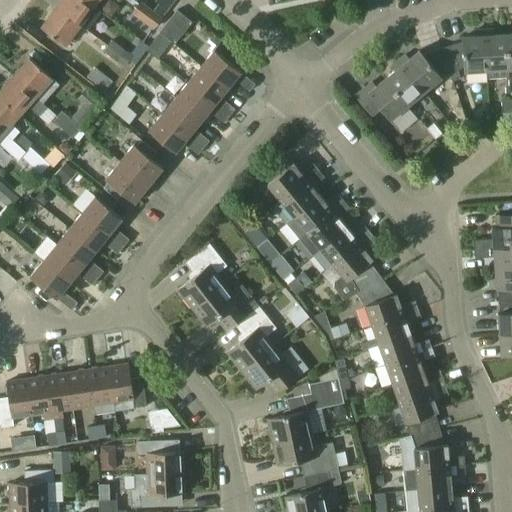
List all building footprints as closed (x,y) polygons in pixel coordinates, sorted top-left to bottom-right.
[(62,0),(57,7),(80,24),(94,5),(87,0),(62,0)] [(167,12),(173,0),(154,0),(152,4),(167,12)] [(140,1),(131,13),(141,20),(146,14),(149,16),(153,10),(140,1)] [(80,24),(57,7),(42,27),(65,44),(80,24)] [(154,29),(163,17),(153,10),(149,16),(146,14),(141,20),(154,29)] [(177,10),(160,32),(175,44),(193,22),(177,10)] [(443,48),(450,72),(465,67),(465,71),(487,70),(484,29),(475,30),(475,36),(463,36),(463,41),(443,48)] [(509,76),(508,69),(506,34),(494,35),(494,29),(484,29),(487,70),(488,78),(509,76)] [(104,51),(113,58),(117,53),(120,55),(124,49),(112,40),(104,51)] [(441,77),(439,75),(450,72),(443,48),(422,54),(419,50),(410,58),(406,54),(398,60),(424,91),(441,77)] [(117,53),(113,58),(126,67),(130,61),(134,56),(124,49),(120,55),(117,53)] [(241,72),(241,71),(215,50),(201,66),(228,88),(235,79),(250,91),(255,84),(241,72)] [(30,57),(14,76),(42,102),(49,94),(59,83),(52,77),(30,57)] [(424,91),(398,60),(391,66),(395,70),(386,78),(408,105),(424,91)] [(235,109),(221,97),(228,88),(201,66),(188,82),(230,116),(235,109)] [(87,77),(105,91),(112,82),(94,68),(87,77)] [(0,91),(0,96),(19,113),(27,105),(39,116),(47,106),(42,102),(14,76),(0,91)] [(408,105),(386,78),(376,86),(373,81),(355,95),(372,115),(381,108),(391,119),(408,105)] [(209,111),(224,123),(230,116),(188,82),(175,98),(202,119),(209,111)] [(126,87),(111,108),(129,123),(136,114),(127,107),(136,94),(126,87)] [(0,128),(12,139),(19,131),(10,123),(19,113),(0,96),(0,128)] [(210,140),(195,129),(202,119),(175,98),(162,114),(204,147),(210,140)] [(511,112),(510,100),(502,100),(503,112),(511,112)] [(74,121),(62,111),(53,121),(62,129),(67,124),(69,126),(74,121)] [(183,142),(184,143),(198,155),(204,147),(162,114),(149,130),(176,152),(183,142)] [(67,124),(62,129),(72,138),(81,128),(80,127),(74,121),(69,126),(67,124)] [(427,128),(435,139),(442,133),(434,123),(427,128)] [(0,128),(0,144),(18,160),(21,156),(25,152),(12,139),(0,128)] [(120,161),(136,174),(138,171),(152,181),(163,167),(151,158),(156,151),(142,140),(137,146),(134,144),(120,161)] [(21,156),(31,165),(35,159),(38,162),(42,157),(30,147),(25,152),(21,156)] [(258,193),(268,184),(291,165),(283,156),(250,184),(258,193)] [(42,157),(38,162),(35,159),(31,165),(41,174),(49,164),(42,157)] [(136,174),(120,161),(106,179),(109,181),(104,187),(118,199),(123,192),(135,202),(146,188),(133,177),(136,174)] [(61,169),(57,174),(57,175),(66,182),(76,171),(76,170),(67,162),(67,163),(61,169)] [(294,163),(291,165),(268,184),(282,201),(308,179),(294,163)] [(314,163),(306,169),(311,176),(312,176),(319,170),(314,163)] [(274,207),(287,223),(321,195),(314,186),(325,177),(319,170),(308,179),(282,201),(274,207)] [(19,198),(0,181),(0,199),(10,208),(19,198)] [(321,195),(287,223),(300,238),(308,232),(345,201),(340,194),(328,204),(321,195)] [(115,227),(122,218),(96,196),(82,212),(124,246),(130,239),(115,227)] [(308,232),(300,238),(313,254),(347,226),(340,218),(341,217),(351,208),(345,201),(308,232)] [(103,241),(103,242),(118,253),(124,246),(82,212),(69,228),(96,250),(103,241)] [(497,226),(493,226),(493,238),(494,248),(511,246),(511,213),(510,213),(496,214),(497,226)] [(264,215),(255,223),(268,237),(282,224),(275,218),(271,222),(264,215)] [(347,226),(313,254),(326,270),(333,264),(371,233),(366,226),(358,232),(353,233),(353,234),(347,226)] [(104,271),(89,259),(96,250),(69,228),(57,244),(98,278),(104,271)] [(371,233),(333,264),(343,275),(335,281),(334,286),(344,300),(356,293),(382,278),(370,262),(373,259),(366,249),(367,248),(377,240),(371,233)] [(487,239),(474,240),(475,249),(488,248),(487,239)] [(186,262),(196,275),(178,289),(193,308),(224,283),(217,274),(227,265),(210,243),(186,262)] [(77,273),(78,273),(92,285),(98,278),(57,244),(44,260),(70,282),(77,273)] [(271,246),(262,253),(270,263),(279,256),(271,246)] [(511,246),(494,248),(495,257),(495,268),(511,266),(511,246)] [(488,248),(475,249),(475,258),(488,257),(488,248)] [(282,255),(271,264),(276,270),(283,279),(294,270),(282,255)] [(78,303),(63,291),(70,282),(44,260),(30,276),(57,298),(72,310),(78,303)] [(511,266),(495,268),(497,289),(499,289),(500,301),(511,299),(511,266)] [(296,278),(288,284),(296,293),(304,287),(296,278)] [(382,278),(356,293),(365,305),(372,325),(405,314),(402,306),(397,294),(394,295),(382,278)] [(242,284),(231,292),(224,283),(193,308),(208,327),(216,320),(226,332),(235,325),(259,306),(242,284)] [(500,313),(499,313),(500,334),(511,333),(511,299),(500,301),(500,313)] [(415,301),(406,304),(409,312),(418,309),(415,301)] [(296,324),(307,315),(297,303),(286,312),(296,324)] [(259,306),(235,325),(245,338),(227,351),(242,370),(273,345),(266,336),(277,328),(259,306)] [(409,312),(412,321),(422,318),(418,309),(409,312)] [(379,345),(411,333),(408,323),(405,314),(372,325),(379,345)] [(411,333),(379,345),(386,364),(418,352),(415,344),(411,333)] [(511,333),(500,334),(502,355),(511,354),(511,333)] [(429,339),(420,342),(423,351),(432,348),(429,339)] [(299,356),(291,346),(281,355),(273,345),(242,370),(257,389),(266,382),(276,395),(309,368),(299,356)] [(432,348),(423,351),(426,359),(435,356),(432,348)] [(418,352),(386,364),(393,383),(425,372),(421,361),(418,352)] [(129,363),(108,366),(115,410),(134,407),(147,406),(142,377),(131,378),(129,363)] [(108,366),(88,369),(93,405),(94,413),(115,410),(108,366)] [(68,372),(73,408),(93,405),(88,369),(68,372)] [(73,408),(68,372),(47,375),(54,419),(63,418),(62,410),(73,408)] [(425,372),(393,383),(400,402),(432,391),(429,382),(425,372)] [(27,378),(32,414),(43,413),(44,420),(54,419),(47,375),(27,378)] [(344,389),(341,379),(340,377),(309,384),(311,393),(287,398),(290,409),(285,410),(283,413),(284,415),(268,418),(273,442),(312,433),(307,410),(344,402),(341,389),(344,389)] [(14,426),(13,417),(32,414),(27,378),(6,382),(9,397),(0,398),(0,424),(1,424),(2,427),(14,426)] [(443,378),(433,381),(436,389),(446,386),(443,378)] [(446,386),(436,389),(439,398),(449,395),(446,386)] [(432,391),(400,402),(407,422),(410,435),(411,435),(436,430),(432,414),(435,413),(439,411),(435,399),(432,391)] [(171,406),(146,410),(150,432),(174,428),(171,406)] [(96,426),(98,439),(107,437),(105,424),(96,426)] [(98,439),(96,426),(87,427),(89,440),(98,439)] [(56,432),(58,445),(67,443),(65,430),(56,432)] [(410,435),(399,439),(402,450),(404,470),(416,469),(450,466),(448,445),(444,445),(440,445),(436,430),(411,435),(410,435)] [(58,445),(56,432),(47,433),(49,446),(58,445)] [(312,433),(273,442),(278,465),(295,462),(295,465),(298,466),(302,465),(304,476),(334,469),(338,468),(333,442),(315,446),(312,433)] [(139,454),(147,454),(148,473),(184,472),(183,451),(180,451),(180,439),(138,441),(139,454)] [(465,465),(464,455),(454,456),(454,466),(455,466),(465,465)] [(465,465),(455,466),(454,466),(455,474),(466,474),(465,465)] [(416,469),(404,470),(406,491),(418,490),(418,489),(452,486),(451,475),(450,466),(416,469)] [(25,482),(10,483),(11,504),(47,502),(63,501),(62,481),(54,482),(54,481),(53,469),(24,470),(25,482)] [(334,469),(304,476),(307,487),(302,488),(301,490),(301,493),(285,496),(288,511),(325,511),(329,511),(324,489),(331,487),(330,479),(336,478),(334,469)] [(135,488),(131,489),(132,507),(177,505),(176,493),(182,493),(185,493),(184,472),(148,473),(134,474),(135,488)] [(418,490),(406,491),(408,511),(454,507),(459,506),(469,505),(468,496),(453,497),(452,486),(418,489),(418,490)] [(47,502),(11,504),(11,511),(58,511),(58,502),(47,502)]
